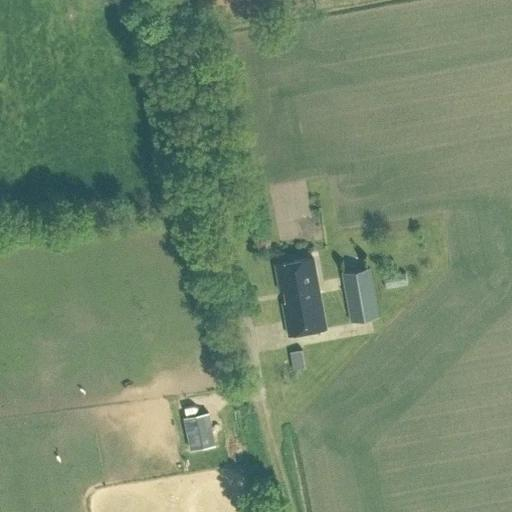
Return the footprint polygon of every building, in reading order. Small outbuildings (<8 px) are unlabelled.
[(340,226),(340,241),(367,241),(367,227),(340,226)] [(326,329),(313,258),(275,265),(280,292),(284,291),(286,303),(283,304),(289,336),(326,329)] [(350,321),(379,315),(370,266),(342,272),(350,321)] [(398,283),(414,289),(420,275),(404,268),(398,283)] [(191,450),(215,446),(208,413),(185,418),(191,450)]
